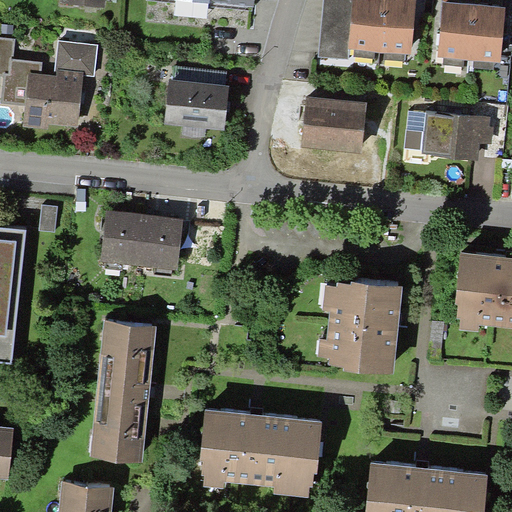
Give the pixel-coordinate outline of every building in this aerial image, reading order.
[(105,8),(105,0),(59,0),(60,3),(105,8)] [(351,0),(323,0),(318,56),(348,59),(349,48),(347,48),(351,0)] [(375,51),(380,51),(384,0),(351,0),(347,48),(349,48),(354,49),(375,51)] [(415,0),(384,0),(380,51),(385,52),(405,54),(411,54),(415,0)] [(465,59),(469,59),(474,4),(443,2),(438,57),(444,57),(465,59)] [(506,7),(474,4),(469,59),(473,60),(494,62),(501,62),(506,7)] [(99,45),(58,40),(55,75),(41,73),(43,62),(13,58),(15,39),(0,37),(0,76),(4,77),(1,103),(26,106),(23,126),(48,129),(49,124),(78,128),(84,76),(95,77),(99,45)] [(374,59),(375,51),(354,49),(353,57),(374,59)] [(404,61),(405,54),(385,52),(384,59),(404,61)] [(464,66),(465,59),(444,57),(444,64),(464,66)] [(493,70),(494,62),(473,60),(473,68),(493,70)] [(174,65),(172,80),(226,85),(227,71),(174,65)] [(172,80),(169,79),(164,124),(183,126),(206,129),(225,131),(230,86),(226,85),(172,80)] [(367,102),(307,96),(302,147),(362,153),(367,102)] [(424,131),(426,113),(408,111),(406,130),(424,131)] [(490,117),(426,111),(426,113),(424,131),(423,150),(422,154),(479,160),(481,144),(492,144),(494,128),(491,126),(490,122),(490,117)] [(205,137),(206,129),(183,126),(183,135),(205,137)] [(404,148),(423,150),(424,131),(406,130),(404,148)] [(58,206),(42,204),(39,229),(55,231),(58,206)] [(101,261),(139,265),(145,214),(107,209),(101,261)] [(184,219),(145,214),(139,265),(177,270),(184,219)] [(0,362),(13,364),(27,230),(0,226),(0,362)] [(511,257),(461,253),(456,304),(459,304),(457,318),(461,319),(460,329),(479,331),(480,325),(511,327),(511,257)] [(337,284),(325,283),(322,309),(330,309),(327,338),(319,337),(317,356),(330,357),(329,363),(345,365),(345,368),(394,373),(403,285),(352,279),(351,282),(337,280),(337,284)] [(143,462),(157,326),(104,320),(90,457),(143,462)] [(323,422),(205,410),(200,460),(202,460),(201,474),(204,475),(203,487),(223,489),(224,481),(274,487),(273,493),(309,497),(310,487),(313,487),(314,473),(318,473),(323,422)] [(14,427),(0,425),(0,478),(8,479),(14,427)] [(483,511),(488,476),(371,464),(365,511),(483,511)] [(111,511),(114,488),(61,482),(58,511),(111,511)]
